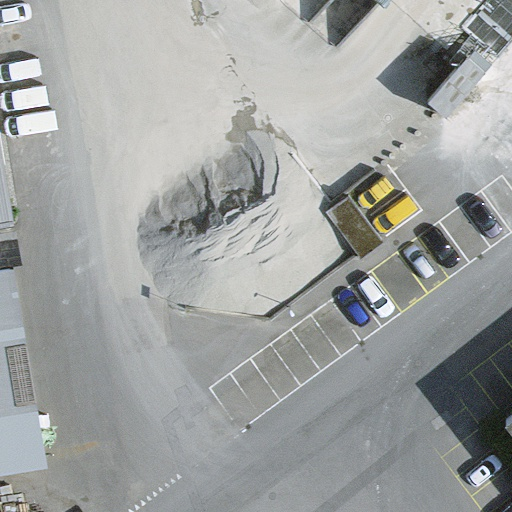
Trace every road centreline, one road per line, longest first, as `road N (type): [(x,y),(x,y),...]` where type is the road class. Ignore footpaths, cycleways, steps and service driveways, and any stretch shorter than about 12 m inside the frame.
road 1 (unknown): [(81,0),(212,510)]
road 2 (track): [(355,413),(432,511)]
